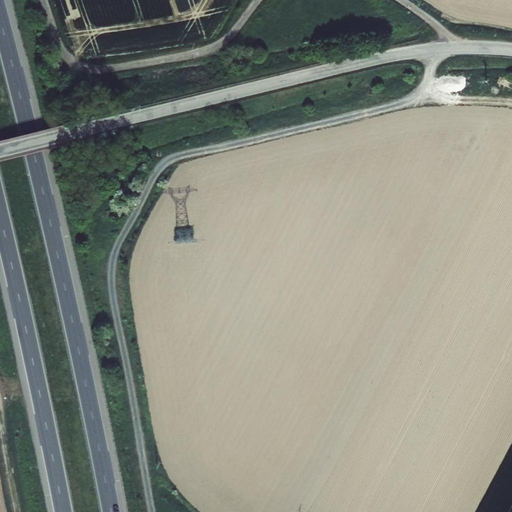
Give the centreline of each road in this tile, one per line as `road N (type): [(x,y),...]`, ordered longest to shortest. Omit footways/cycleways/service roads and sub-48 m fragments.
road 1 (track): [(436,48),(424,89),(400,103),(183,154),(147,189),(107,274),(153,511)]
road 2 (tertiary): [(0,150),(387,56),(511,50)]
road 3 (motorway): [(111,511),(0,19)]
road 4 (motorway): [(0,218),(63,511)]
road 5 (track): [(257,0),(215,47),(99,70),(63,54),(44,0)]
